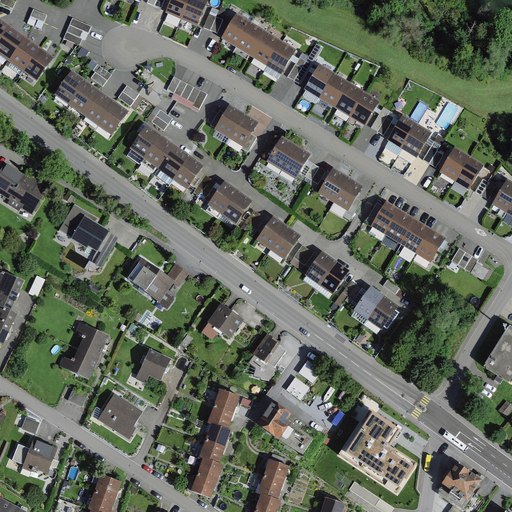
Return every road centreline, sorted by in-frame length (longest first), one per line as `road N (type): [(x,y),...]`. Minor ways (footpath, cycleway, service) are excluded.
road 1 (tertiary): [(440,422),(0,104)]
road 2 (residential): [(511,254),(203,67),(143,48)]
road 3 (residential): [(198,511),(0,383)]
road 4 (residential): [(511,288),(446,397),(440,422)]
